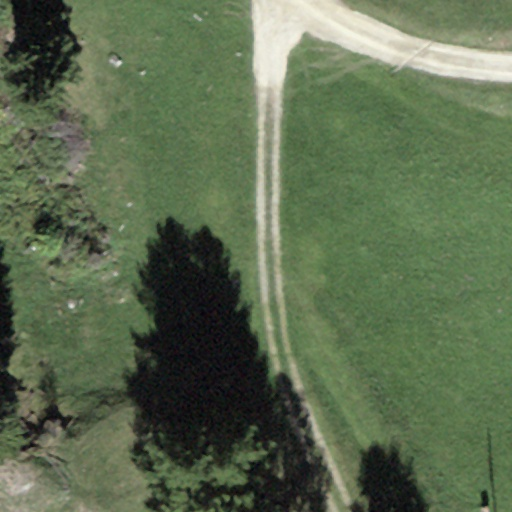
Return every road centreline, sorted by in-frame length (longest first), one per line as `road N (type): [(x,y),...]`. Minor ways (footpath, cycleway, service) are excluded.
road 1 (track): [(262,0),(278,131),(269,315),(326,511)]
road 2 (unclassified): [(511,62),(401,48),(316,0)]
